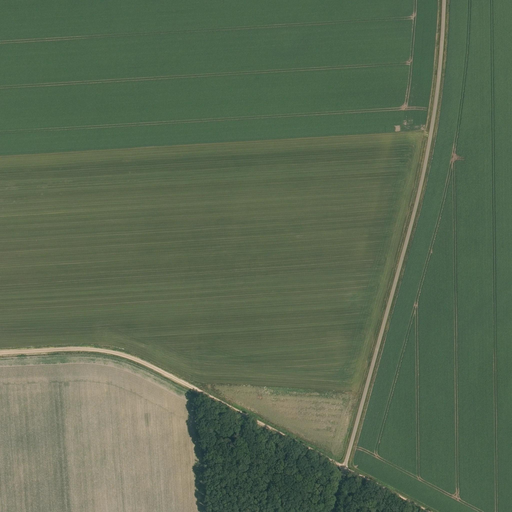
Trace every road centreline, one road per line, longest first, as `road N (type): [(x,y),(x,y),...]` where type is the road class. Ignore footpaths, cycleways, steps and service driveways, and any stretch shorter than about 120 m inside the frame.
road 1 (unclassified): [(331,511),(425,158),(443,0)]
road 2 (track): [(0,352),(117,353),(426,511)]
